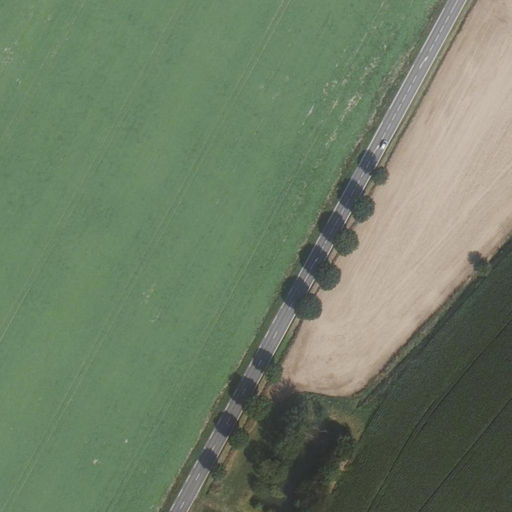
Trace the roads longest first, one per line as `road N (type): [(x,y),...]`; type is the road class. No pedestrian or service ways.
road 1 (primary): [(457,0),(178,511)]
road 2 (track): [(355,436),(511,253)]
